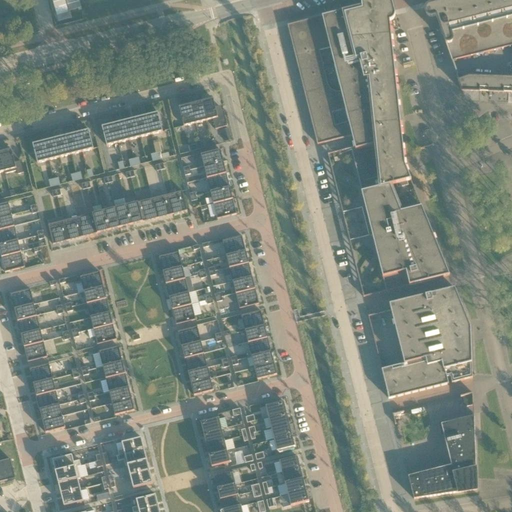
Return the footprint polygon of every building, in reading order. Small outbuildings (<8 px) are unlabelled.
[(395,14),(391,0),(361,0),(363,7),(338,14),(338,13),(288,26),(317,145),(352,137),(355,149),(351,150),(365,207),(362,207),(369,237),(372,236),(386,292),(437,280),(437,279),(450,276),(422,207),(418,208),(417,204),(406,207),(407,211),(401,213),(390,186),(396,185),(397,189),(408,186),(407,182),(411,181),(405,166),(390,23),(391,22),(392,22),(393,21),(394,21),(394,20),(395,19),(395,18),(395,17),(395,15),(395,14)] [(453,61),(511,46),(511,78),(458,77),(458,76),(457,77),(462,92),(511,93),(511,0),(459,0),(430,7),(428,9),(426,11),(426,14),(427,17),(429,18),(431,19),(433,19),(437,18),(452,62),(453,62),(453,61)] [(202,102),(206,122),(213,120),(215,130),(227,127),(223,111),(216,112),(213,99),(202,102)] [(191,105),(195,124),(206,122),(202,102),(191,105)] [(195,124),(191,105),(179,108),(184,127),(195,124)] [(146,116),(151,135),(163,133),(158,113),(146,116)] [(135,119),(140,138),(151,135),(146,116),(135,119)] [(140,138),(135,119),(124,122),(129,141),(140,138)] [(129,141),(124,122),(113,125),(118,144),(129,141)] [(118,144),(113,125),(102,127),(107,147),(118,144)] [(77,134),(82,153),(94,150),(89,131),(77,134)] [(66,136),(71,156),(82,153),(77,134),(66,136)] [(60,158),(71,156),(66,136),(55,139),(60,158)] [(44,142),(49,161),(60,158),(55,139),(44,142)] [(49,161),(44,142),(33,145),(38,164),(49,161)] [(156,154),(161,153),(162,153),(159,142),(153,144),(156,154)] [(0,153),(5,175),(17,172),(18,175),(24,174),(21,162),(15,163),(12,150),(0,153)] [(201,156),(204,168),(224,164),(220,151),(201,156)] [(227,176),(224,164),(204,168),(207,181),(227,176)] [(230,189),(227,176),(207,181),(211,194),(230,189)] [(233,202),(230,189),(211,194),(214,207),(233,202)] [(182,192),(169,195),(174,215),(187,211),(182,192)] [(169,195),(156,199),(160,218),(174,215),(169,195)] [(156,199),(142,202),(147,221),(160,218),(156,199)] [(142,202),(129,205),(134,225),(147,221),(142,202)] [(237,215),(233,202),(214,207),(217,220),(237,215)] [(9,204),(0,206),(0,219),(12,217),(9,204)] [(129,205),(115,209),(120,228),(134,225),(129,205)] [(115,209),(102,212),(107,232),(120,228),(115,209)] [(102,212),(88,215),(93,235),(107,232),(102,212)] [(88,215),(75,219),(80,238),(93,235),(88,215)] [(12,217),(0,219),(0,233),(15,230),(12,217)] [(75,219),(62,222),(66,242),(80,238),(75,219)] [(62,222),(48,226),(53,245),(66,242),(62,222)] [(15,230),(0,233),(0,247),(18,243),(15,230)] [(223,242),(226,255),(245,250),(242,237),(223,242)] [(18,243),(0,247),(0,252),(2,260),(22,255),(18,243)] [(249,264),(245,250),(226,255),(229,269),(249,264)] [(159,258),(163,271),(182,266),(179,253),(159,258)] [(22,255),(2,260),(5,273),(25,268),(22,255)] [(252,278),(249,264),(229,269),(233,282),(252,278)] [(185,280),(182,266),(163,271),(166,285),(185,280)] [(100,272),(80,277),(84,291),(103,286),(100,272)] [(256,291),(252,278),(233,282),(236,296),(256,291)] [(189,293),(185,280),(166,285),(169,298),(189,293)] [(103,286),(84,291),(87,305),(107,300),(103,286)] [(471,328),(455,288),(390,305),(391,311),(368,316),(382,370),(389,399),(472,379),(471,328)] [(30,290),(11,295),(14,308),(34,304),(30,290)] [(259,305),(256,291),(236,296),(240,310),(259,305)] [(192,307),(189,293),(169,298),(173,312),(192,307)] [(107,300),(87,305),(91,318),(110,313),(107,300)] [(34,304),(14,308),(18,322),(37,317),(34,304)] [(196,321),(192,307),(173,312),(176,326),(196,321)] [(264,324),(261,311),(241,316),(245,329),(264,324)] [(110,313),(91,318),(94,332),(113,327),(110,313)] [(37,317),(18,322),(21,336),(41,331),(37,317)] [(267,337),(264,324),(245,329),(248,342),(267,337)] [(113,327),(94,332),(97,345),(117,340),(113,327)] [(201,340),(197,327),(178,332),(181,345),(201,340)] [(41,331),(21,336),(24,349),(44,344),(41,331)] [(132,334),(134,342),(147,339),(145,331),(132,334)] [(271,350),(267,337),(248,342),(251,355),(271,350)] [(204,353),(201,340),(181,345),(184,358),(204,353)] [(44,344),(24,349),(28,363),(47,358),(44,344)] [(119,347),(99,352),(102,365),(122,360),(119,347)] [(274,363),(271,350),(251,355),(254,368),(274,363)] [(207,366),(204,353),(184,358),(188,371),(207,366)] [(122,360),(102,365),(106,378),(125,373),(122,360)] [(277,376),(274,363),(254,368),(257,381),(277,376)] [(49,365),(30,370),(33,382),(52,378),(49,365)] [(210,379),(207,366),(188,371),(191,384),(210,379)] [(125,373),(106,378),(109,391),(128,386),(125,373)] [(52,378),(33,382),(36,395),(56,390),(52,378)] [(213,392),(210,379),(191,384),(194,397),(213,392)] [(128,386),(109,391),(112,403),(131,399),(128,386)] [(56,390),(36,395),(39,408),(59,403),(56,390)] [(461,397),(463,408),(474,406),(473,394),(461,397)] [(131,399),(112,403),(115,416),(135,411),(131,399)] [(284,402),(266,407),(269,418),(287,414),(284,402)] [(59,403),(39,408),(43,421),(62,416),(59,403)] [(287,414),(269,418),(269,419),(271,429),(289,425),(287,414)] [(477,491),(474,417),(474,414),(473,414),(473,417),(441,425),(451,466),(408,477),(414,500),(477,491)] [(62,416),(43,421),(46,434),(65,429),(62,416)] [(219,419),(201,423),(204,435),(222,430),(219,420),(219,419)] [(289,425),(271,429),(272,430),(274,440),(292,436),(289,425)] [(222,430),(204,435),(207,446),(224,441),(222,430)] [(292,436),(274,440),(277,452),(295,447),(292,436)] [(124,450),(118,452),(119,456),(144,450),(142,438),(122,443),(124,450)] [(224,441),(207,446),(209,457),(227,452),(224,441)] [(119,456),(117,457),(118,463),(124,461),(125,467),(128,467),(147,462),(144,450),(119,456)] [(227,452),(209,457),(212,468),(230,464),(227,452)] [(72,456),(53,461),(56,473),(78,468),(81,467),(80,461),(74,462),(72,456)] [(298,458),(280,462),(282,474),(300,469),(298,458)] [(11,460),(0,462),(0,483),(15,480),(11,460)] [(147,462),(128,467),(130,478),(150,473),(147,462)] [(78,468),(56,473),(59,485),(78,480),(80,479),(78,468)] [(300,469),(282,474),(285,485),(303,480),(300,469)] [(150,473),(130,478),(133,490),(153,485),(150,473)] [(233,474),(215,478),(218,490),(236,485),(235,485),(233,474)] [(78,480),(59,485),(61,495),(81,490),(78,480)] [(303,480),(285,485),(288,495),(288,496),(306,491),(303,480)] [(236,485),(218,490),(220,501),(238,496),(236,485)] [(81,490),(61,495),(64,507),(84,502),(81,490)] [(306,491),(288,496),(291,507),(309,502),(306,491)] [(138,507),(132,509),(132,511),(142,511),(159,508),(156,495),(136,500),(138,507)] [(238,496),(220,501),(223,511),(241,507),(238,496)]
